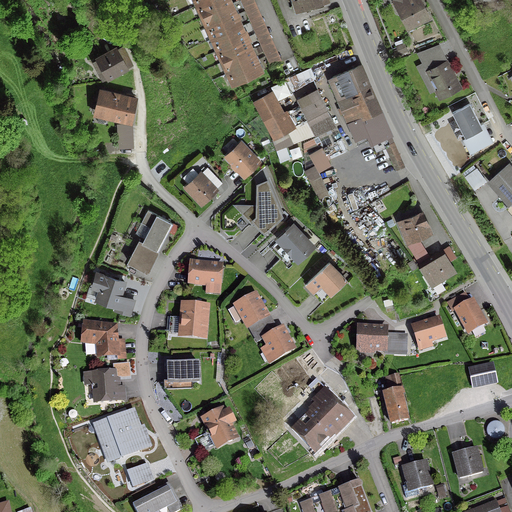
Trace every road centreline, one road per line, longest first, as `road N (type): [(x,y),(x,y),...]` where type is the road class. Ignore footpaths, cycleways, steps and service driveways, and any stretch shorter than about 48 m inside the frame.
road 1 (residential): [(367,302),(317,332),(207,236),(192,237),(178,252),(146,325),(145,382),(206,511)]
road 2 (tertiary): [(351,0),(401,123),(511,311)]
road 3 (residential): [(434,0),(511,147)]
road 4 (residential): [(218,511),(370,447)]
road 5 (residential): [(370,447),(511,399)]
